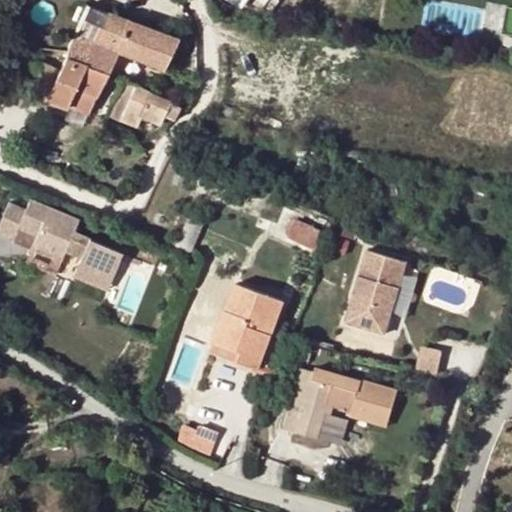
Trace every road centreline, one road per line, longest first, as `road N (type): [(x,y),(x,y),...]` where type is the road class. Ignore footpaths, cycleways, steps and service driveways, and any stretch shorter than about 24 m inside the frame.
road 1 (residential): [(197,0),(210,40),(200,105),(158,152),(129,208),(111,210),(0,158)]
road 2 (residential): [(0,347),(179,462),(333,511)]
